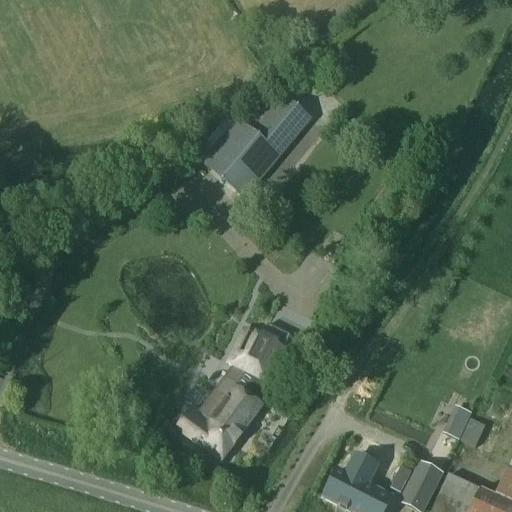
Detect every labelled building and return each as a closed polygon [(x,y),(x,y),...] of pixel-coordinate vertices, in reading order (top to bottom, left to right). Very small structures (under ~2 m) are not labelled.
[(203,164),(201,166),(244,202),(310,123),(283,100),(279,104),(278,102),(239,125),(237,123),(235,125),(203,164)] [(192,409),(175,433),(217,461),(220,463),(221,464),(260,411),(243,398),(253,380),(266,386),(283,351),(289,339),(267,328),(261,340),(244,332),(227,366),(236,371),(202,416),(192,409)] [(458,410),(446,437),(459,443),(471,416),(458,410)] [(344,472),(329,496),(352,511),(381,511),(390,500),(372,488),(382,474),(361,461),(351,477),(344,472)] [(421,468),(401,508),(410,511),(421,511),(440,476),(421,468)] [(511,511),(511,507),(479,492),(470,511),(511,511)]
